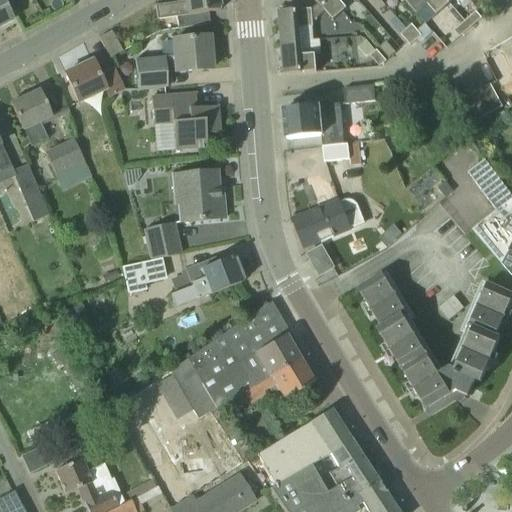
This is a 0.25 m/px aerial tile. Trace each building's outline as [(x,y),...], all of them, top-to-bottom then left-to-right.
[(0,0),(0,26),(11,21),(0,0)] [(219,12),(217,0),(182,0),(183,2),(154,6),(156,20),(176,17),(177,30),(209,25),(207,13),(219,12)] [(314,0),(318,4),(325,12),(333,21),(346,10),(338,0),(314,0)] [(403,0),(404,1),(416,15),(427,6),(436,16),(450,3),(447,0),(403,0)] [(311,10),(286,12),(278,12),(281,44),(300,42),(299,28),(312,27),(312,23),(325,12),(318,4),(311,10)] [(464,21),(470,28),(481,19),(475,12),(464,21)] [(390,23),(395,29),(401,24),(396,18),(390,23)] [(459,38),(470,28),(464,21),(453,31),(459,38)] [(411,25),(406,30),(415,41),(421,36),(411,25)] [(409,46),(415,41),(406,30),(400,35),(409,46)] [(109,59),(122,53),(111,32),(98,38),(109,59)] [(166,89),(165,74),(210,70),(208,38),(170,41),(171,57),(134,61),(137,91),(166,89)] [(283,67),(283,76),(316,73),(315,55),(301,56),(300,42),(281,44),(283,67)] [(395,53),(385,42),(378,48),(388,59),(395,53)] [(369,56),(379,67),(385,62),(376,50),(369,56)] [(489,61),(508,95),(511,92),(511,84),(507,75),(509,74),(499,55),(489,61)] [(78,105),(104,93),(107,100),(124,92),(112,67),(97,74),(91,62),(63,75),(78,105)] [(479,90),(491,113),(502,108),(490,84),(479,90)] [(375,102),(373,86),(343,89),(345,105),(375,102)] [(480,119),(491,113),(479,90),(468,96),(480,119)] [(51,120),(38,92),(9,105),(29,149),(47,140),(40,125),(51,120)] [(171,124),(173,152),(205,149),(204,136),(218,134),(216,108),(195,110),(194,95),(150,99),(152,125),(171,124)] [(470,125),(480,119),(468,96),(457,102),(470,125)] [(339,105),(282,111),(285,140),(321,137),(322,148),(343,145),(339,105)] [(43,154),(56,181),(85,168),(72,139),(43,154)] [(468,169),(482,158),(469,141),(440,164),(451,178),(466,166),(468,169)] [(359,144),(343,145),(322,148),(324,163),(349,160),(349,168),(361,167),(359,144)] [(0,171),(0,172),(10,168),(0,146),(0,171)] [(511,197),(484,160),(467,173),(496,211),(471,230),(502,266),(511,277),(511,197)] [(47,219),(41,203),(38,195),(26,166),(11,172),(23,202),(23,201),(26,209),(32,224),(47,219)] [(139,171),(124,172),(126,188),(132,187),(140,177),(139,171)] [(184,205),(186,223),(224,220),(221,191),(217,191),(216,173),(172,176),(174,206),(184,205)] [(437,189),(445,199),(452,192),(445,183),(437,189)] [(471,184),(442,203),(462,232),(490,212),(471,184)] [(347,200),(340,203),(294,221),(304,247),(364,224),(357,205),(352,201),(347,200)] [(151,262),(163,260),(183,255),(176,224),(144,231),(151,262)] [(322,248),(308,256),(319,275),(333,267),(322,248)] [(232,258),(214,265),(212,261),(181,273),(183,277),(172,281),(176,294),(168,297),(173,309),(241,283),(232,258)] [(163,260),(151,262),(123,268),(129,295),(147,291),(146,285),(167,281),(163,260)] [(116,273),(101,278),(103,284),(118,280),(116,273)] [(386,273),(358,290),(382,329),(377,332),(425,412),(454,394),(442,372),(410,321),(415,319),(386,273)] [(511,298),(511,295),(486,285),(486,286),(481,284),(475,298),(460,332),(465,334),(450,368),(449,368),(442,372),(454,394),(456,393),(467,398),(475,381),(481,384),(500,340),(495,338),(511,298)] [(447,321),(463,308),(453,296),(437,308),(447,321)] [(210,413),(227,404),(243,394),(299,361),(267,305),(168,372),(172,378),(193,415),(197,421),(210,413)] [(70,332),(83,325),(75,310),(62,317),(70,332)] [(299,361),(243,394),(247,402),(250,406),(265,396),(263,393),(273,387),(283,403),(313,385),(299,361)] [(243,394),(227,404),(232,412),(247,402),(243,394)] [(307,468),(328,456),(351,443),(340,427),(329,411),(256,457),(274,489),(307,468)] [(48,424),(27,433),(31,445),(53,435),(48,424)] [(357,497),(362,507),(371,501),(366,490),(377,483),(351,443),(328,456),(338,472),(343,469),(352,483),(340,490),(348,502),(357,497)] [(94,489),(81,460),(54,472),(64,496),(75,491),(81,505),(83,504),(86,511),(109,511),(117,509),(110,491),(106,493),(103,486),(94,489)] [(364,511),(362,507),(357,497),(348,502),(340,490),(326,499),(307,468),(274,489),(270,491),(284,511),(364,511)] [(168,511),(239,511),(255,502),(238,474),(195,501),(191,496),(168,510),(168,511)] [(126,494),(130,502),(156,489),(152,481),(126,494)] [(395,511),(377,483),(366,490),(371,501),(362,507),(364,511),(395,511)] [(21,511),(12,494),(0,500),(0,511),(21,511)] [(141,511),(136,500),(130,503),(117,509),(109,511),(141,511)]
